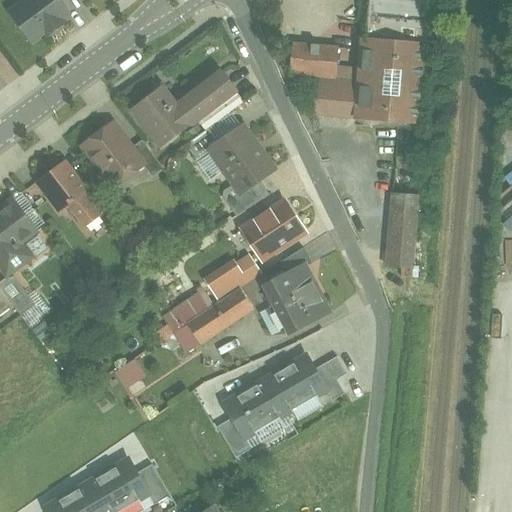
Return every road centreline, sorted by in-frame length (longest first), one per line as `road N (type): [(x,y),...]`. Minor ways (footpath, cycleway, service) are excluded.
road 1 (residential): [(363,511),(383,319),(234,0)]
road 2 (residential): [(36,105),(179,0)]
